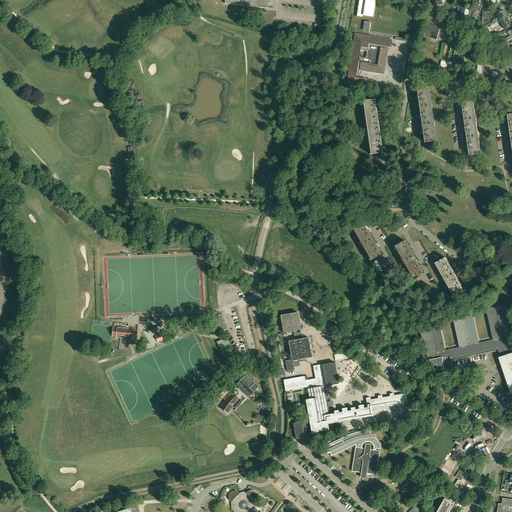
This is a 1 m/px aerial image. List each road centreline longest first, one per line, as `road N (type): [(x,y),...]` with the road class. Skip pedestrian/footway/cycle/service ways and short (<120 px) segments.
road 1 (unclassified): [(509,433),(299,299),(276,289),(253,297)]
road 2 (unclassified): [(408,77),(400,141),(405,205),(482,277),(511,275)]
road 3 (track): [(62,199),(95,241),(100,318),(125,321)]
